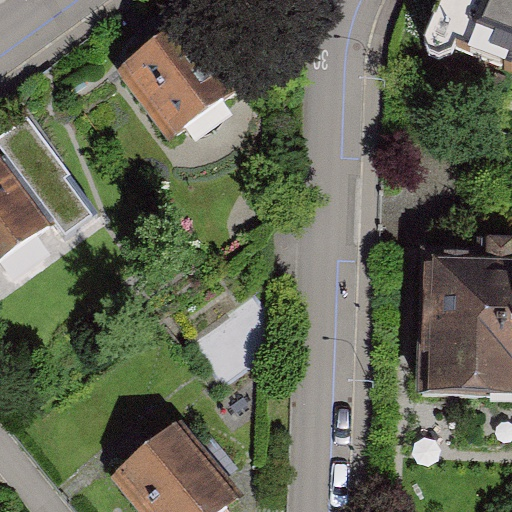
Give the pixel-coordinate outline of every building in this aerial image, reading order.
[(511,0),(482,0),(459,57),(511,76),(511,0)] [(183,29),(116,76),(170,152),(237,105),(183,29)] [(0,165),(0,274),(51,240),(0,165)] [(511,266),(413,264),(410,414),(511,415),(511,266)] [(227,511),(168,438),(105,488),(124,511),(227,511)]
